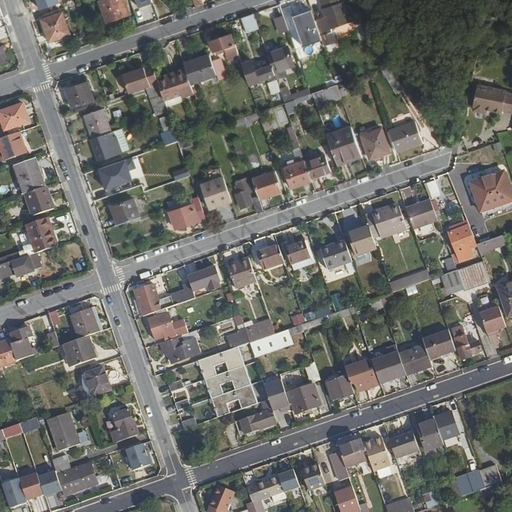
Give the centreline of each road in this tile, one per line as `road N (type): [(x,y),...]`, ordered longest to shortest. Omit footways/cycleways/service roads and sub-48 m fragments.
road 1 (residential): [(511,365),(178,482)]
road 2 (residential): [(438,162),(109,277)]
road 3 (residential): [(259,0),(38,75)]
road 4 (residential): [(178,482),(109,277)]
road 5 (residential): [(109,277),(38,75)]
